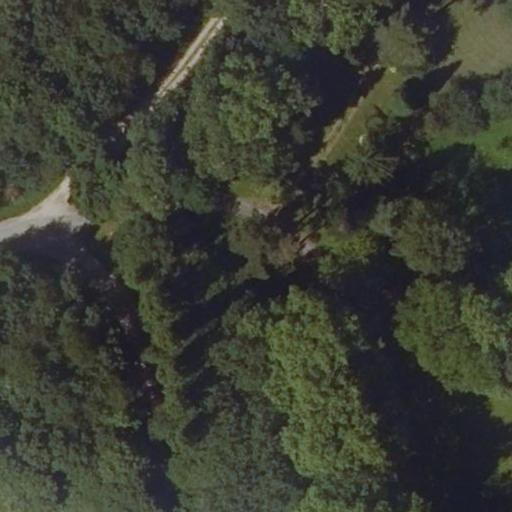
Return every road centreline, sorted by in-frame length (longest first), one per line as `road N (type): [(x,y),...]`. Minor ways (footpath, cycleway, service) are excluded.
road 1 (track): [(385,511),(331,287),(280,229),(218,202)]
road 2 (residential): [(0,238),(83,258),(144,331),(180,511)]
road 3 (track): [(228,0),(179,74),(42,214),(0,230)]
road 4 (track): [(511,320),(331,287)]
